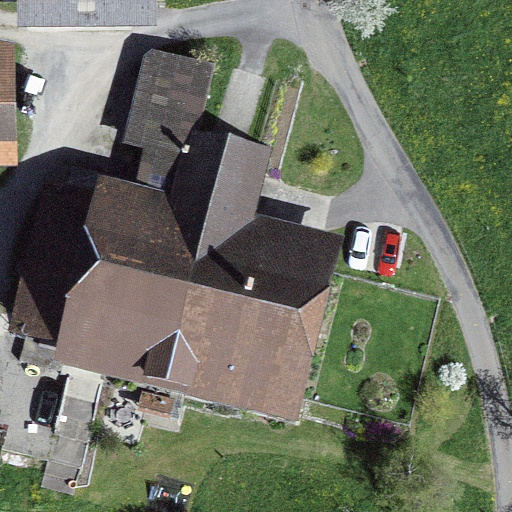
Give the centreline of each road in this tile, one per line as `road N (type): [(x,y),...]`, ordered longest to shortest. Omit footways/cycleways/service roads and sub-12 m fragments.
road 1 (unclassified): [(329,0),(452,255),(511,483),(511,511)]
road 2 (track): [(0,29),(182,28),(268,13),(288,0)]
